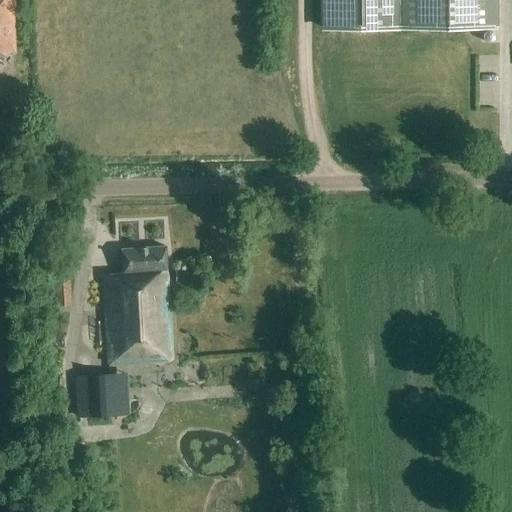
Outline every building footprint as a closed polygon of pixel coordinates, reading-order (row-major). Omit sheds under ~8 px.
[(0,0),(0,42),(13,42),(11,0),(0,0)] [(495,30),(494,0),(319,0),(320,31),(495,30)] [(103,276),(108,364),(171,360),(166,273),(167,272),(165,247),(120,250),(121,275),(103,276)] [(174,268),(175,283),(192,281),(191,267),(174,268)] [(70,306),(69,278),(54,279),(55,307),(70,306)] [(73,376),(76,418),(118,415),(115,373),(73,376)]
